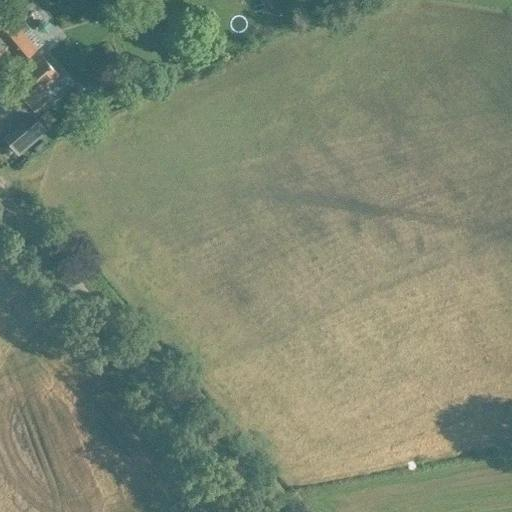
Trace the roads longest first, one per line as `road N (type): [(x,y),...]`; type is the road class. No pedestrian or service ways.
road 1 (unknown): [(134,180),(213,82),(308,34),(392,14),(511,24)]
road 2 (unclassified): [(274,511),(0,192)]
